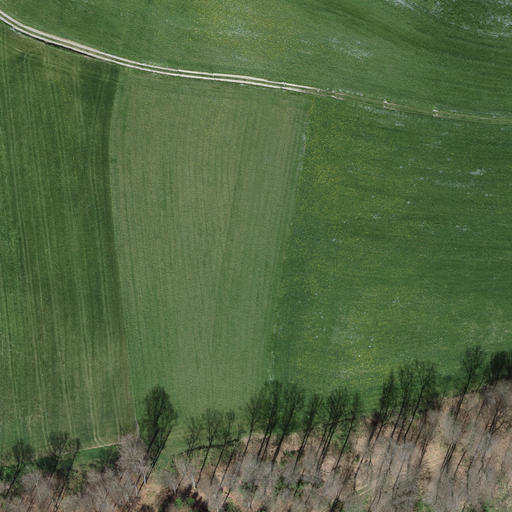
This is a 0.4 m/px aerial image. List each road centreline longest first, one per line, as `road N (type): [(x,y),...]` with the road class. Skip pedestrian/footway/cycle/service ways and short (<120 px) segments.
road 1 (track): [(0,14),(143,67),(294,87)]
road 2 (track): [(511,120),(294,87)]
